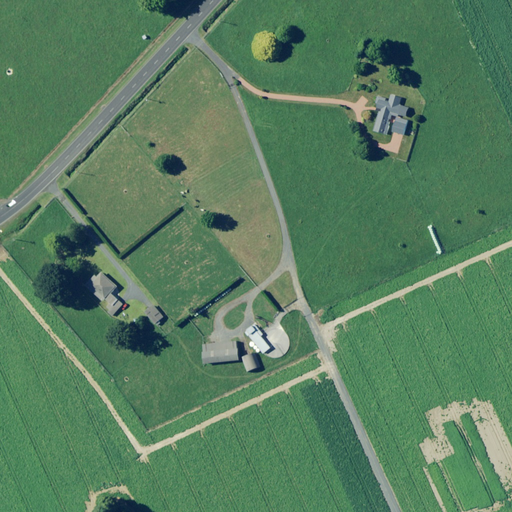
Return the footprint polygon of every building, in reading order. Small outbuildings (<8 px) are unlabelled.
[(145,42),(150,38),(146,33),(142,37),(145,42)] [(397,117),(401,118),(402,115),(408,117),(410,108),(401,105),(403,98),(392,95),(390,102),(388,102),(389,99),(378,96),(376,104),(379,104),(377,111),(380,112),(375,131),(388,135),(391,122),(389,122),(390,119),(392,119),(393,116),(397,117)] [(401,118),(397,117),(393,132),(405,136),(410,121),(401,118)] [(97,276),(95,277),(87,286),(88,287),(104,301),(106,299),(110,303),(107,307),(110,310),(108,313),(113,317),(124,305),(112,294),(119,286),(104,272),(99,278),(97,276)] [(144,309),(146,311),(145,312),(156,325),(157,325),(159,327),(163,323),(161,321),(165,318),(154,305),(148,309),(147,307),(144,309)] [(263,351),(265,354),(272,348),(262,337),(264,335),(256,324),(248,330),(253,336),(251,337),(254,340),(263,351)] [(254,347),(259,354),(263,351),(254,340),(250,344),(253,348),(254,347)] [(241,361),(240,341),(204,345),(206,364),(241,361)] [(260,368),(255,354),(245,358),(250,372),(260,368)]
